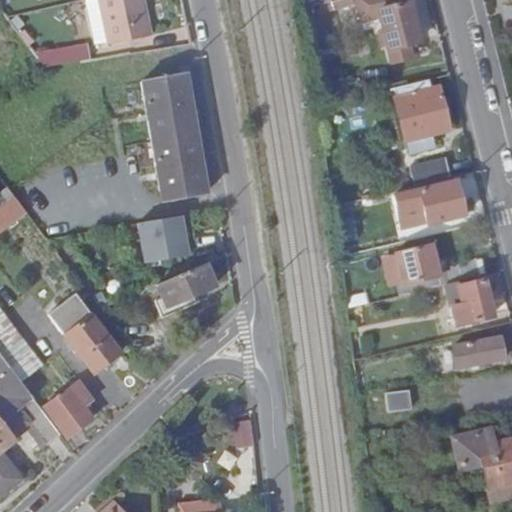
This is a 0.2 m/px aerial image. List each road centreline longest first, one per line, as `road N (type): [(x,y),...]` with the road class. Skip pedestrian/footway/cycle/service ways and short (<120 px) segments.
road 1 (unclassified): [(258,307),(203,0)]
road 2 (residential): [(511,223),(453,0)]
road 3 (residential): [(45,511),(174,386)]
